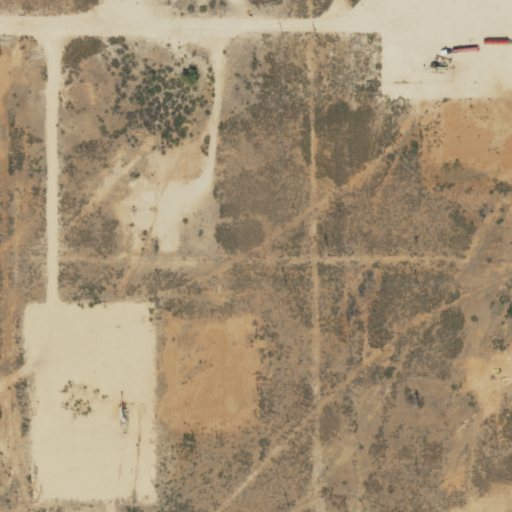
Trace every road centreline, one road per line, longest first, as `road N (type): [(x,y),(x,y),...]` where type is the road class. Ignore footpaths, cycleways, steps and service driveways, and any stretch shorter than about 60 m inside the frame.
road 1 (track): [(511,16),(327,23),(0,18)]
road 2 (track): [(55,19),(57,351)]
